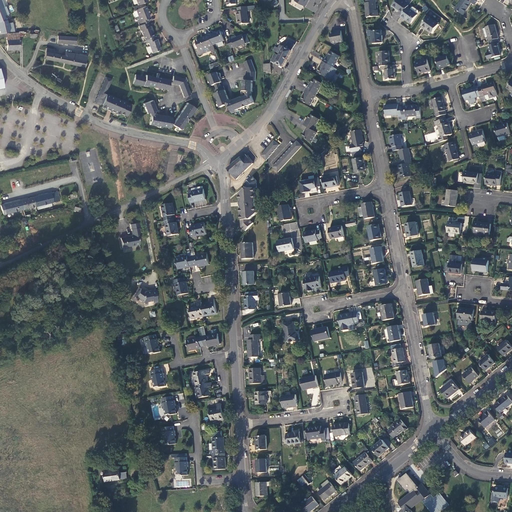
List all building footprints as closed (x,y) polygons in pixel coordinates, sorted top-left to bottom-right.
[(4,7),(1,0),(0,0),(0,32),(11,32),(7,20),(6,20),(5,16),(9,15),(5,6),(4,7)] [(365,4),(366,17),(377,16),(376,13),(375,13),(375,10),(374,3),(376,3),(375,0),(365,0),(365,3),(365,4)] [(398,12),(401,14),(406,8),(407,6),(398,0),(395,0),(391,6),(398,11),(398,12)] [(463,15),(471,3),(465,0),(461,0),(454,10),(463,15)] [(150,17),(146,6),(136,10),(139,17),(137,18),(138,22),(139,25),(148,22),(149,21),(148,18),(150,17)] [(249,11),(248,6),(238,7),(238,12),(237,12),(238,17),(239,23),(240,24),(249,23),(247,11),(249,11)] [(409,24),(416,15),(415,15),(417,13),(417,12),(412,8),(410,8),(409,10),(406,8),(401,14),(399,17),(402,20),(403,19),(409,24)] [(437,25),(427,17),(420,26),(431,34),(437,25)] [(141,30),(145,40),(154,36),(148,22),(139,25),(138,26),(141,30)] [(487,37),(488,42),(496,40),(497,39),(493,25),(484,28),(484,29),(487,37)] [(213,34),(210,35),(214,45),(225,41),(221,31),(214,34),(213,34)] [(343,42),(341,31),(337,32),(337,33),(330,34),(332,44),(343,42)] [(381,43),(381,31),(371,32),(371,44),(381,43)] [(5,33),(0,33),(0,36),(6,36),(7,49),(19,49),(18,32),(5,33)] [(57,43),(75,44),(76,37),(57,35),(57,43)] [(216,52),(214,45),(210,35),(203,37),(203,38),(197,41),(197,43),(195,44),(199,54),(201,55),(212,51),(213,53),(216,52)] [(157,39),(155,36),(154,36),(145,40),(147,43),(149,43),(153,53),(161,50),(159,43),(158,39),(157,39)] [(244,36),(241,37),(237,38),(237,36),(233,38),(233,39),(229,41),(232,49),(236,47),(237,48),(244,46),(244,45),(247,44),(244,36)] [(278,49),(275,53),(280,55),(287,59),(295,45),(287,40),(283,47),(280,45),(278,49)] [(497,43),(496,40),(488,42),(489,46),(487,47),(489,53),(484,54),(486,60),(499,56),(496,44),(497,43)] [(83,67),(86,55),(79,53),(79,54),(65,52),(64,56),(57,54),(57,50),(46,48),(44,58),(83,67)] [(377,52),(378,66),(384,66),(388,66),(388,61),(389,61),(388,51),(377,52)] [(325,59),(323,62),(332,68),(333,68),(339,58),(330,52),(326,59),(325,59)] [(279,56),(275,54),(271,61),(282,67),(287,59),(280,55),(279,56)] [(438,68),(448,66),(446,56),(435,59),(438,68)] [(244,81),(243,89),(243,91),(245,91),(245,90),(248,90),(251,91),(252,91),(253,92),(253,81),(256,81),(257,71),(252,59),(245,62),(249,72),(248,80),(244,80),(244,81)] [(429,71),(426,60),(414,64),(417,73),(425,71),(425,72),(429,71)] [(326,78),(332,68),(323,62),(322,64),(317,73),(326,78)] [(392,69),(392,65),(388,66),(384,66),(384,70),(384,80),(394,79),(393,69),(392,69)] [(209,75),(213,84),(213,85),(216,84),(221,83),(222,82),(221,79),(219,74),(220,74),(221,75),(221,74),(221,73),(219,73),(218,72),(209,75)] [(155,81),(156,77),(146,75),(146,76),(136,74),(133,83),(144,86),(144,84),(168,90),(170,82),(170,80),(161,78),(160,78),(159,82),(155,81)] [(120,113),(127,116),(131,106),(124,103),(125,101),(106,94),(112,79),(106,76),(95,102),(101,105),(101,107),(120,114),(120,113)] [(181,79),(181,78),(174,76),(172,80),(172,83),(179,85),(184,97),(191,94),(187,83),(186,84),(184,79),(181,79)] [(309,87),(307,90),(316,96),(322,85),(313,80),(309,87)] [(481,87),(477,88),(479,96),(480,97),(488,95),(489,98),(497,96),(493,82),(480,85),(481,87)] [(222,107),(226,105),(227,105),(226,100),(230,99),(226,89),(224,86),(222,86),(217,88),(215,89),(215,91),(222,107)] [(477,88),(476,86),(461,90),(464,101),(467,100),(468,104),(475,102),(474,98),(479,96),(477,88)] [(310,107),(316,96),(307,90),(304,94),(305,95),(301,102),(310,107)] [(232,112),(255,103),(253,96),(251,93),(250,94),(248,95),(247,95),(242,97),(233,100),(233,101),(235,105),(230,106),(231,107),(232,112)] [(434,114),(435,118),(444,115),(444,111),(440,98),(431,100),(434,114)] [(154,110),(157,109),(153,100),(144,103),(148,113),(150,113),(151,113),(151,112),(154,110)] [(190,117),(195,108),(188,103),(182,112),(183,113),(184,112),(190,117)] [(384,116),(401,115),(400,107),(397,107),(397,105),(384,106),(384,116)] [(404,107),(400,107),(401,115),(401,117),(401,120),(405,120),(405,117),(415,116),(416,118),(420,118),(419,107),(415,108),(415,105),(404,106),(404,107)] [(187,120),(190,117),(189,117),(190,117),(184,112),(183,113),(182,112),(179,115),(181,115),(180,116),(187,120)] [(152,114),(152,117),(150,124),(170,127),(171,124),(173,124),(172,123),(172,121),(173,118),(171,118),(156,115),(154,115),(152,114)] [(181,115),(179,115),(173,124),(181,129),(187,120),(180,116),(181,115)] [(305,123),(303,126),(308,129),(313,132),(319,121),(310,116),(306,123),(305,123)] [(437,138),(438,143),(446,141),(445,136),(450,134),(447,123),(445,123),(444,119),(433,122),(434,127),(436,126),(440,137),(437,138)] [(504,135),(509,134),(506,124),(502,125),(494,128),(496,138),(504,135)] [(311,144),(317,134),(313,132),(308,129),(305,132),(305,133),(302,139),(311,144)] [(484,141),(481,131),(473,133),(468,134),(471,145),(476,143),(477,146),(484,144),(483,141),(484,141)] [(349,147),(351,154),(361,152),(360,149),(363,148),(362,145),(363,145),(361,132),(350,134),(353,146),(349,147)] [(390,144),(392,152),(397,151),(401,150),(398,135),(388,137),(389,142),(390,141),(390,144)] [(267,161),(281,146),(275,140),(262,156),(266,160),(267,161)] [(278,174),(302,148),(296,143),(272,169),(278,174)] [(457,160),(453,143),(443,146),(448,162),(457,160)] [(398,162),(399,166),(407,164),(410,163),(407,149),(401,150),(397,151),(399,161),(398,162)] [(228,169),(237,180),(255,165),(246,154),(228,169)] [(362,160),(353,161),(355,173),(365,172),(362,160)] [(410,177),(407,164),(399,166),(397,166),(398,171),(399,171),(400,179),(410,177)] [(488,169),(486,170),(485,185),(496,186),(496,185),(500,185),(501,172),(496,171),(496,175),(493,174),(493,171),(492,169),(488,169)] [(478,174),(463,173),(462,183),(477,184),(478,174)] [(324,190),(337,188),(336,178),(330,179),(329,176),(328,175),(323,176),(322,177),(324,190)] [(245,189),(239,195),(240,205),(241,228),(245,232),(253,224),(250,222),(249,221),(250,221),(256,214),(255,189),(257,189),(256,182),(253,177),(249,180),(244,184),(247,188),(247,189),(245,189)] [(316,191),(313,178),(308,179),(308,182),(300,184),(301,194),(316,191)] [(205,199),(202,186),(195,187),(196,191),(191,192),(191,191),(187,191),(190,203),(205,199)] [(59,191),(4,205),(5,214),(37,206),(38,209),(52,206),(52,203),(61,200),(59,191)] [(457,192),(447,191),(445,206),(456,207),(457,192)] [(412,206),(409,192),(399,194),(402,208),(412,206)] [(162,205),(165,221),(173,219),(172,215),(174,215),(172,203),(162,205)] [(372,204),(362,206),(362,208),(358,209),(360,218),(364,217),(365,221),(375,219),(373,209),(374,209),(374,207),(372,207),(372,204)] [(291,220),(288,207),(278,208),(280,222),(291,220)] [(174,223),(173,219),(165,221),(167,236),(178,234),(176,223),(174,223)] [(283,232),(298,229),(297,222),(282,225),(283,232)] [(206,234),(204,223),(193,225),(193,228),(189,228),(191,237),(206,234)] [(418,236),(415,223),(405,225),(408,238),(418,236)] [(460,224),(447,223),(447,233),(459,235),(460,224)] [(489,225),(474,223),(473,233),(488,235),(489,225)] [(381,241),(378,226),(367,228),(370,243),(381,241)] [(136,235),(139,234),(138,227),(130,229),(131,235),(119,238),(121,247),(129,246),(130,247),(133,246),(134,245),(138,244),(136,235)] [(341,227),(329,230),(331,240),(343,238),(341,227)] [(303,234),(305,244),(318,242),(317,241),(321,240),(320,232),(316,232),(303,234)] [(291,240),(276,242),(279,253),(293,250),(291,240)] [(253,258),(252,243),(241,243),(242,259),(253,258)] [(382,263),(379,249),(370,251),(372,265),(382,263)] [(424,266),(421,252),(411,254),(413,268),(424,266)] [(208,265),(206,255),(194,257),(194,253),(190,254),(191,258),(193,266),(197,266),(197,267),(208,265)] [(455,256),(449,255),(448,263),(447,271),(447,273),(459,274),(460,265),(454,264),(455,256)] [(175,259),(177,269),(193,266),(191,258),(187,258),(186,256),(175,259)] [(488,262),(473,260),(472,271),(487,272),(488,262)] [(349,275),(347,268),(343,268),(343,271),(329,274),(331,284),(345,282),(345,278),(344,276),(349,275)] [(387,285),(384,270),(373,272),(376,287),(387,285)] [(254,285),(253,272),(243,272),(244,285),(254,285)] [(318,277),(304,279),(306,292),(311,291),(311,290),(320,288),(318,277)] [(511,277),(510,278),(510,279),(509,285),(507,285),(503,284),(502,290),(511,291),(511,277)] [(177,296),(188,294),(186,282),(184,282),(183,279),(174,281),(177,296)] [(419,297),(433,294),(432,287),(428,287),(427,281),(416,283),(419,297)] [(127,283),(118,286),(120,293),(129,290),(127,283)] [(156,302),(153,290),(144,292),(140,289),(134,297),(142,303),(151,301),(152,303),(156,302)] [(254,293),(245,293),(246,297),(244,297),(245,310),(255,310),(255,301),(254,297),(258,297),(258,292),(254,293)] [(289,293),(279,295),(280,307),(291,306),(289,293)] [(207,303),(201,304),(203,316),(216,314),(213,299),(208,300),(209,303),(209,304),(207,304),(207,303)] [(190,319),(203,316),(201,304),(200,301),(196,302),(197,305),(197,306),(194,307),(194,306),(188,307),(190,319)] [(380,307),(383,322),(394,320),(392,305),(380,307)] [(473,310),(458,309),(457,320),(472,322),(473,310)] [(484,312),(480,312),(479,320),(483,321),(494,322),(495,312),(484,311),(484,312)] [(341,332),(348,331),(348,327),(354,326),(354,325),(359,324),(357,314),(352,315),(352,314),(338,317),(340,328),(341,332)] [(434,326),(432,314),(422,316),(424,328),(434,326)] [(292,325),(282,326),(284,343),(288,343),(289,344),(298,343),(297,335),(294,335),(292,325)] [(400,341),(398,327),(388,329),(391,343),(400,341)] [(327,329),(312,331),(314,343),(329,340),(327,329)] [(218,334),(201,337),(203,346),(208,345),(209,347),(220,344),(218,334)] [(157,335),(146,338),(148,346),(149,347),(151,354),(155,352),(156,354),(162,352),(160,344),(159,339),(157,335)] [(261,357),(260,335),(249,335),(249,341),(247,341),(248,358),(261,357)] [(200,346),(203,346),(201,337),(187,340),(189,350),(200,349),(200,346)] [(503,357),(511,349),(511,348),(506,341),(497,348),(503,357)] [(441,357),(439,344),(428,346),(431,359),(441,357)] [(402,350),(392,352),(394,365),(393,367),(393,370),(401,369),(401,364),(404,363),(402,350)] [(484,372),(496,362),(490,354),(477,364),(484,372)] [(431,361),(435,375),(447,372),(443,359),(431,361)] [(461,376),(467,385),(471,382),(470,382),(477,377),(470,368),(461,376)] [(163,369),(151,371),(153,380),(154,380),(155,387),(160,386),(160,388),(166,386),(165,378),(164,373),(163,369)] [(260,369),(249,370),(250,385),(261,384),(260,376),(260,369)] [(193,374),(195,386),(207,384),(205,378),(204,378),(204,376),(208,375),(208,370),(193,374)] [(339,372),(323,375),(325,385),(336,384),(336,382),(340,381),(339,372)] [(396,374),(398,387),(408,385),(407,379),(408,379),(407,372),(396,374)] [(364,389),(362,374),(351,376),(353,390),(364,389)] [(315,378),(300,381),(302,392),(317,389),(315,378)] [(446,399),(458,390),(451,381),(439,390),(446,399)] [(211,387),(210,383),(207,384),(195,386),(197,399),(209,396),(208,390),(207,391),(206,388),(211,387)] [(267,405),(266,392),(255,393),(256,406),(267,405)] [(398,396),(401,411),(412,409),(409,394),(398,396)] [(494,405),(500,412),(511,402),(511,401),(507,395),(494,405)] [(296,396),(282,398),(283,409),(297,407),(296,396)] [(174,397),(162,399),(164,408),(165,408),(166,415),(171,414),(171,415),(177,414),(176,406),(177,406),(175,401),(174,397)] [(367,416),(364,397),(354,398),(356,417),(367,416)] [(210,422),(223,420),(220,405),(216,406),(216,409),(208,411),(210,422)] [(485,427),(494,420),(487,411),(484,414),(478,419),(485,427)] [(406,430),(399,421),(389,429),(390,430),(386,433),(392,439),(395,437),(396,437),(402,432),(403,433),(406,430)] [(334,437),(349,436),(348,425),(344,426),(343,425),(332,427),(334,437)] [(174,427),(162,428),(163,437),(164,438),(165,445),(170,444),(170,445),(176,444),(175,436),(176,436),(175,431),(174,427)] [(325,443),(324,431),(320,432),(320,429),(307,430),(308,442),(321,441),(321,443),(325,443)] [(465,446),(476,437),(470,429),(459,438),(465,446)] [(300,445),(299,433),(294,434),(294,435),(287,436),(287,446),(300,445)] [(265,451),(265,437),(255,438),(256,451),(265,451)] [(212,444),(213,451),(209,452),(210,455),(214,455),(223,454),(222,440),(212,441),(212,444)] [(381,442),(371,450),(378,458),(388,449),(381,442)] [(224,470),(223,454),(214,455),(215,459),(213,459),(214,471),(224,470)] [(364,454),(352,464),(359,472),(368,465),(371,463),(364,454)] [(187,458),(175,458),(176,467),(176,468),(177,475),(181,475),(182,476),(188,476),(188,468),(188,462),(187,462),(187,458)] [(265,473),(265,461),(256,461),(256,474),(265,473)] [(107,482),(112,482),(122,481),(121,474),(127,473),(128,473),(128,466),(109,468),(109,465),(105,465),(107,482)] [(345,469),(334,478),(341,486),(351,477),(345,469)] [(422,499),(423,500),(422,501),(431,511),(438,511),(448,504),(439,492),(433,497),(431,494),(430,494),(431,493),(422,482),(417,486),(417,485),(417,484),(407,472),(401,476),(397,479),(406,490),(408,489),(410,492),(398,501),(399,503),(398,504),(397,510),(398,511),(412,511),(410,508),(422,499)] [(309,484),(303,476),(300,479),(305,484),(307,487),(309,484)] [(300,487),(305,484),(300,479),(296,482),(300,487)] [(323,501),(335,492),(327,481),(320,486),(322,489),(317,493),(323,501)] [(256,497),(266,496),(265,487),(265,483),(255,484),(256,497)] [(492,492),(491,501),(498,502),(499,498),(506,498),(507,488),(500,488),(500,487),(495,487),(494,492),(492,492)] [(311,498),(299,508),(302,511),(310,511),(317,506),(311,498)]
